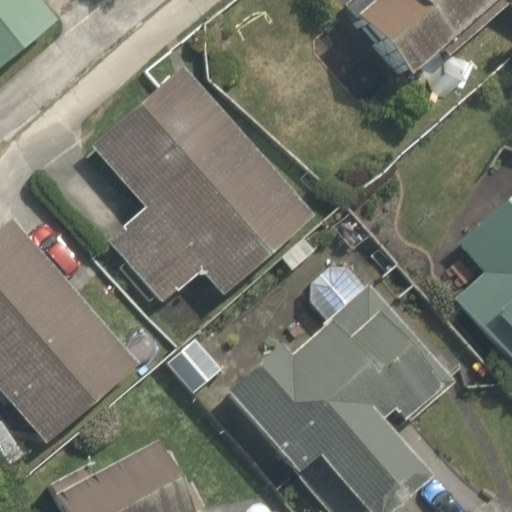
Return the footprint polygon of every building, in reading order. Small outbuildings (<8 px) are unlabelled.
[(0,0),(0,81),(75,26),(56,0),(0,0)] [(511,0),(382,0),(352,30),(420,100),(511,10),(511,0)] [(157,207),(108,249),(164,316),(214,274),(241,308),(331,233),(200,77),(111,152),(157,207)] [(511,209),(458,258),(480,283),(461,300),(511,357),(511,209)] [(0,243),(0,411),(31,451),(139,366),(26,223),(0,243)] [(374,511),(420,511),(454,484),(400,417),(455,373),(375,274),(221,398),(301,497),(339,467),(374,511)] [(204,511),(170,439),(45,499),(50,511),(204,511)]
